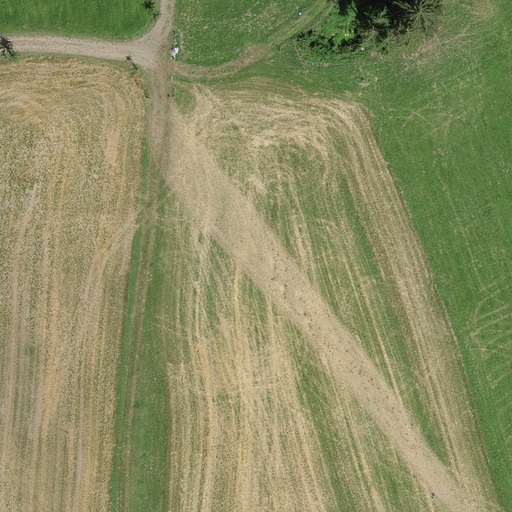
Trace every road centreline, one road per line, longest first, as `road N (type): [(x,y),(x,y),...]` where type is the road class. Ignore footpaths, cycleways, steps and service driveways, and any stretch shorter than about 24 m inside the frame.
road 1 (track): [(127,511),(156,85),(136,51)]
road 2 (track): [(136,51),(0,44)]
